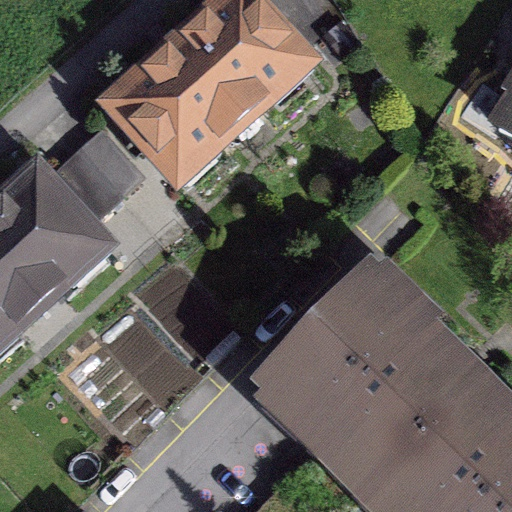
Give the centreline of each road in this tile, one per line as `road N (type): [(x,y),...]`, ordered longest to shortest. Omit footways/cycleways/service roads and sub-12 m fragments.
road 1 (residential): [(403,219),(113,511)]
road 2 (residential): [(175,0),(0,159)]
